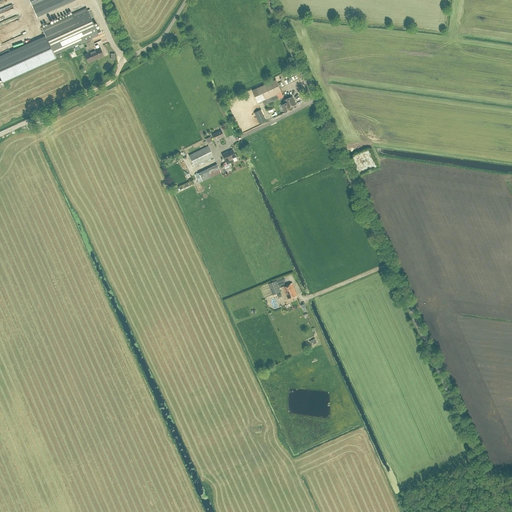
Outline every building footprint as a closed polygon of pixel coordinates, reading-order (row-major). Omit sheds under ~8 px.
[(42,0),(31,5),(37,17),(74,0),(42,0)] [(45,36),(0,55),(0,76),(3,83),(56,59),(55,55),(85,41),(87,46),(85,47),(87,53),(84,54),(88,63),(103,56),(100,47),(99,48),(98,45),(95,46),(91,38),(98,35),(91,18),(93,17),(90,9),(87,10),(86,8),(42,28),(45,36)] [(16,14),(0,21),(0,23),(1,25),(0,25),(0,32),(8,29),(6,23),(17,18),(16,14)] [(18,28),(18,27),(13,29),(15,35),(27,29),(25,25),(18,28)] [(283,96),(280,88),(276,80),(257,88),(264,105),(279,99),(278,98),(283,96)] [(291,106),(296,104),(292,97),(284,100),(286,103),(281,105),(284,113),(292,109),(291,106)] [(266,121),(264,116),(261,110),(255,113),(260,124),(266,121)] [(214,140),(223,136),(220,130),(211,135),(214,140)] [(192,146),(193,149),(204,144),(201,139),(191,144),(192,146)] [(194,167),(213,157),(208,146),(189,156),(194,167)] [(232,158),(235,157),(232,150),(226,153),(222,154),(225,162),(232,159),(232,158)] [(199,183),(221,173),(217,164),(195,174),(199,183)] [(177,185),(178,186),(181,184),(183,188),(190,185),(188,180),(177,185)] [(273,295),(281,292),(276,281),(268,284),(273,295)] [(283,287),(288,300),(297,296),(292,283),(283,287)] [(317,344),(314,338),(308,341),(311,347),(317,344)]
